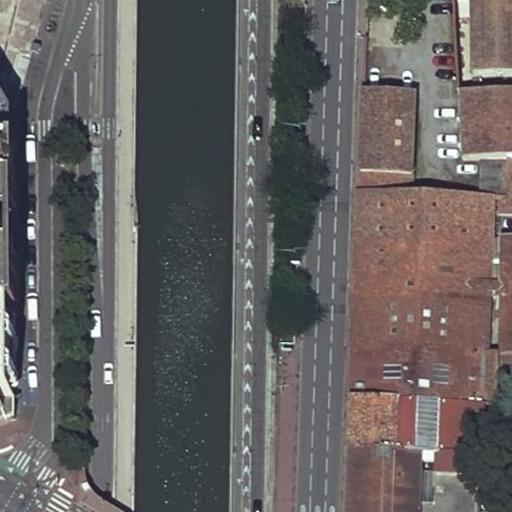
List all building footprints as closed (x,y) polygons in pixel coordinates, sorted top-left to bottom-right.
[(0,0),(0,415),(10,411),(10,401),(20,401),(21,314),(24,314),(24,190),(24,149),(18,149),(19,118),(9,98),(0,84),(0,0)] [(481,155),(506,155),(511,154),(511,0),(471,0),(477,156),(481,155)] [(415,179),(417,95),(363,93),(360,191),(410,192),(411,179),(415,179)] [(480,194),(497,194),(506,194),(506,155),(481,155),(480,194)] [(359,217),(358,243),(495,244),(495,236),(497,194),(480,194),(410,192),(360,191),(359,217)] [(500,350),(499,367),(511,367),(511,236),(505,236),(500,350)] [(355,323),(354,345),(490,350),(495,244),(358,243),(357,263),(355,323)] [(353,373),(352,396),(485,402),(497,403),(499,367),(500,350),(490,350),(354,345),(353,373)] [(485,402),(352,396),(350,449),(481,455),(482,455),(484,434),(494,434),(495,420),(484,420),(485,402)] [(478,511),(481,455),(350,449),(348,511),(478,511)]
